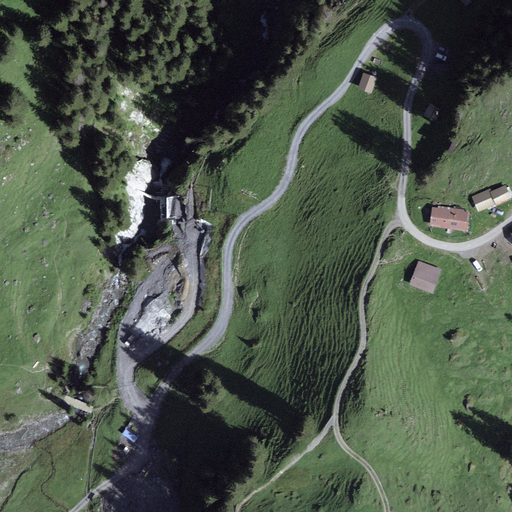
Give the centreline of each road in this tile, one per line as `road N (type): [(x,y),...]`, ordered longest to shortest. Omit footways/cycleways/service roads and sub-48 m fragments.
road 1 (track): [(402,23),(386,28),(331,101),(297,130),(282,188),(268,205),(234,224),(222,265),(225,313),(213,337),(167,374),(148,411)]
road 2 (track): [(511,220),(478,246),(450,248),(412,233),(401,212),(402,115),(426,48),(417,29),(402,23)]
road 3 (track): [(389,511),(385,488),(342,431),(342,410),(368,347),(367,291),(401,212)]
